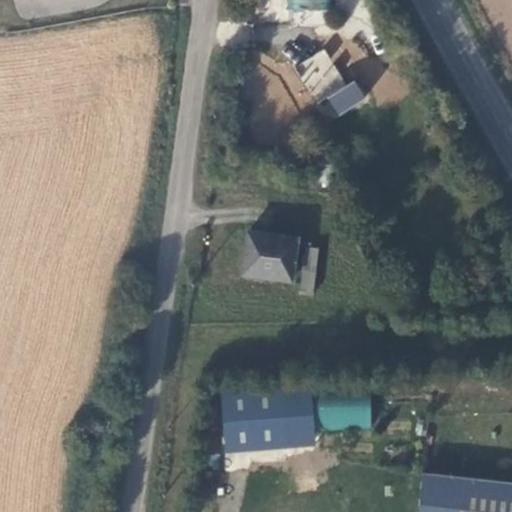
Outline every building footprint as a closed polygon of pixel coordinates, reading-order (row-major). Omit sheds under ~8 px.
[(328,0),(287,0),(287,8),(329,10),(328,0)] [(325,48),(294,68),(318,105),(349,85),(325,48)] [(233,224),(228,267),(276,273),(282,230),(233,224)] [(288,242),(283,288),(295,290),(301,244),(288,242)] [(280,388),(219,391),(222,448),(283,445),(280,388)] [(318,428),(370,428),(370,394),(318,394),(318,428)] [(511,511),(511,482),(420,473),(415,511),(511,511)]
